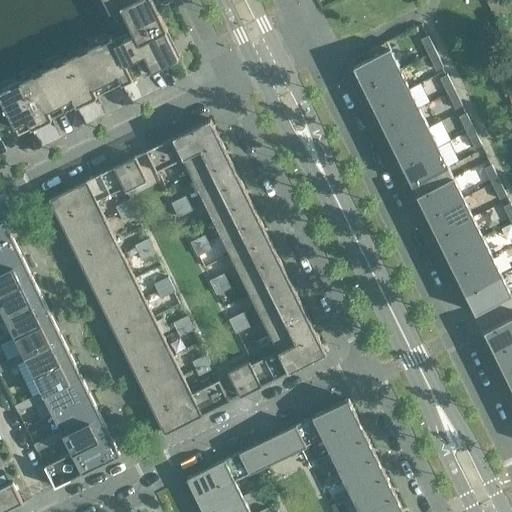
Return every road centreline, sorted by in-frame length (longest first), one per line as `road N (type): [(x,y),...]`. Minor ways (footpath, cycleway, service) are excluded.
road 1 (residential): [(511,460),(304,45)]
road 2 (residential): [(66,511),(368,364)]
road 3 (residential): [(368,364),(231,81)]
road 4 (residential): [(0,199),(231,81)]
road 5 (secondary): [(413,358),(328,183)]
road 6 (secondary): [(504,511),(413,358)]
road 7 (secondary): [(413,358),(474,511)]
road 8 (residential): [(441,511),(368,364)]
road 9 (secondary): [(256,68),(328,183)]
road 10 (secondary): [(328,183),(280,57)]
